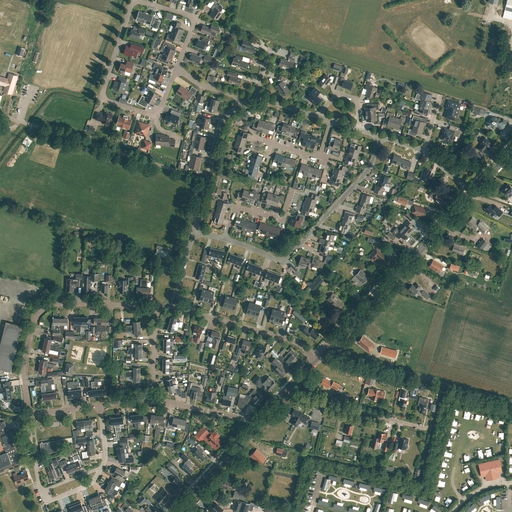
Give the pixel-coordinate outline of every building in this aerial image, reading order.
[(214,17),(218,20),(222,14),(221,13),(221,12),(222,12),(223,11),(223,9),(223,7),(222,6),(220,4),(219,6),(214,2),(210,8),(213,10),(209,15),(213,18),(214,17)] [(137,20),(152,25),(155,17),(152,16),(139,12),(137,20)] [(174,24),(171,32),(181,35),(182,33),(183,33),(184,30),(178,28),(178,27),(180,23),(173,20),(172,23),(174,24)] [(200,31),(210,35),(211,31),(217,33),(219,28),(211,25),(210,28),(203,25),(200,31)] [(145,31),(139,29),(138,31),(131,29),(129,36),(139,39),(140,35),(143,36),(145,31)] [(165,39),(171,42),(173,39),(179,41),(181,38),(180,38),(181,35),(171,32),(170,34),(168,33),(165,39)] [(198,39),(195,46),(203,49),(204,45),(207,46),(208,43),(198,39)] [(211,43),(213,44),(209,53),(215,55),(220,43),(212,40),(211,43)] [(243,50),(253,53),(255,47),(248,45),(249,42),(243,40),(241,46),(244,47),(243,50)] [(164,49),(163,52),(173,56),(174,53),(175,53),(176,50),(170,48),(172,45),(164,42),(162,48),(164,49)] [(138,57),(137,53),(137,52),(142,53),(144,48),(134,45),(132,48),(126,46),(123,54),(132,57),(132,58),(135,58),(136,57),(138,57)] [(157,60),(165,63),(166,60),(171,62),(172,59),(172,58),(173,56),(163,52),(162,55),(160,54),(157,60)] [(192,53),(189,60),(198,64),(201,57),(192,53)] [(211,64),(213,59),(205,55),(203,60),(211,64)] [(236,66),(246,69),(248,63),(242,61),(243,57),(236,55),(235,59),(233,58),(231,65),(235,67),(236,66)] [(279,65),(291,69),(294,63),(281,59),(279,65)] [(121,73),(122,73),(123,73),(125,73),(125,71),(130,73),(134,63),(127,61),(126,64),(121,63),(120,66),(119,66),(118,66),(117,67),(117,68),(118,69),(119,69),(118,71),(119,72),(121,73)] [(155,73),(165,76),(167,71),(162,69),(163,66),(155,63),(153,68),(156,70),(155,73)] [(228,82),(239,85),(241,79),(235,77),(236,74),(228,71),(227,75),(228,75),(226,80),(228,81),(228,82)] [(0,76),(0,83),(3,85),(5,86),(3,91),(10,93),(12,94),(12,92),(17,78),(18,76),(15,75),(9,73),(7,79),(5,78),(0,76)] [(149,79),(157,82),(158,79),(163,81),(165,76),(155,73),(154,75),(151,74),(149,79)] [(277,88),(282,95),(289,90),(282,80),(283,76),(277,74),(276,78),(278,78),(278,80),(279,83),(275,85),(278,88),(277,88)] [(318,83),(324,88),(330,81),(332,82),(336,84),(338,77),(334,76),(334,77),(330,76),(329,77),(325,74),(320,80),(321,80),(318,83)] [(208,75),(206,80),(216,84),(218,78),(211,75),(211,76),(208,75)] [(115,81),(112,88),(118,90),(118,91),(119,92),(119,93),(120,93),(121,92),(122,91),(122,90),(126,91),(128,83),(126,83),(127,80),(119,77),(118,82),(115,81)] [(342,87),(350,90),(352,83),(344,80),(344,78),(341,77),(339,83),(342,84),(342,87)] [(376,92),(378,88),(371,86),(372,84),(367,82),(365,89),(368,90),(366,95),(372,97),(372,95),(375,96),(378,97),(379,92),(376,92)] [(147,95),(156,100),(159,95),(154,92),(155,90),(148,85),(145,90),(148,92),(147,95)] [(189,91),(181,86),(176,93),(186,99),(190,93),(194,95),(195,92),(190,89),(189,91)] [(316,95),(319,91),(314,87),(311,91),(308,95),(309,95),(307,98),(316,106),(321,99),(316,95)] [(419,105),(429,108),(431,102),(428,101),(429,98),(431,99),(432,95),(421,92),(420,95),(416,94),(415,99),(421,100),(419,105)] [(139,100),(147,105),(149,102),(153,105),(156,100),(147,95),(146,98),(142,96),(139,100)] [(206,104),(218,107),(219,101),(211,98),(211,102),(207,101),(206,104)] [(446,108),(447,108),(444,117),(455,120),(460,104),(448,101),(446,108)] [(365,108),(366,115),(375,114),(375,110),(378,109),(378,103),(372,104),(372,107),(367,108),(365,108)] [(208,110),(216,112),(218,107),(206,104),(206,106),(209,107),(208,110)] [(414,113),(422,115),(423,113),(427,114),(429,108),(419,105),(418,109),(415,108),(414,113)] [(473,106),(471,113),(478,115),(480,108),(473,106)] [(169,121),(176,124),(179,117),(180,113),(172,110),(170,115),(167,114),(164,119),(169,121)] [(107,111),(105,112),(105,111),(104,115),(97,113),(95,119),(102,122),(101,122),(109,125),(113,114),(109,113),(108,112),(107,111)] [(386,126),(393,128),(396,117),(391,116),(392,113),(387,112),(385,120),(388,121),(386,126)] [(373,120),(373,124),(380,123),(379,117),(376,117),(375,114),(366,115),(366,121),(373,120)] [(413,125),(423,128),(425,122),(426,123),(427,119),(421,117),(421,118),(413,115),(412,120),(414,121),(413,125)] [(117,125),(121,126),(123,127),(124,127),(128,128),(131,120),(130,120),(130,119),(128,118),(127,119),(119,116),(117,125)] [(393,128),(399,129),(400,125),(403,126),(406,118),(401,116),(400,119),(396,117),(393,128)] [(504,126),(505,126),(507,124),(506,122),(504,120),(501,121),(500,120),(493,118),(492,120),(489,118),(488,118),(486,120),(487,125),(489,127),(489,128),(491,128),(491,127),(492,127),(495,124),(501,130),(504,126)] [(261,132),(262,132),(265,122),(259,120),(258,123),(253,122),(251,129),(261,132)] [(148,125),(139,122),(136,132),(146,136),(149,127),(148,125)] [(262,132),(268,134),(269,130),(273,131),(275,124),(271,123),(265,122),(262,132)] [(275,132),(286,136),(289,125),(283,123),(282,127),(278,125),(275,132)] [(88,131),(94,133),(96,127),(92,126),(92,125),(90,124),(88,131)] [(286,136),(296,139),(299,130),(295,128),(295,127),(289,125),(286,136)] [(408,134),(415,136),(416,133),(421,135),(423,128),(413,125),(412,130),(409,129),(408,134)] [(447,129),(446,131),(443,130),(441,137),(444,138),(444,140),(450,142),(452,135),(458,137),(461,128),(450,125),(449,129),(447,129)] [(122,137),(128,139),(131,132),(125,130),(122,137)] [(194,141),(205,144),(206,137),(197,135),(197,132),(194,131),(193,136),(195,136),(194,141)] [(236,140),(245,143),(246,140),(248,133),(241,131),(239,135),(238,134),(236,140)] [(301,145),(307,147),(311,136),(300,133),(298,140),(302,141),(301,145)] [(164,136),(161,136),(161,135),(156,134),(155,144),(160,145),(160,146),(174,147),(175,140),(169,139),(169,136),(164,136)] [(307,147),(313,149),(315,145),(318,146),(321,139),(317,138),(316,138),(311,136),(307,147)] [(493,144),(485,137),(480,143),(481,144),(477,148),(482,152),(485,149),(486,147),(488,150),(493,144)] [(327,148),(338,151),(341,140),(335,138),(333,142),(329,141),(327,148)] [(234,151),(242,154),(244,147),(245,143),(236,140),(234,147),(235,147),(234,151)] [(144,141),(142,147),(149,150),(151,143),(144,141)] [(190,150),(193,151),(194,148),(203,150),(205,144),(194,141),(193,146),(191,145),(190,150)] [(349,147),(347,153),(358,156),(360,150),(361,146),(355,144),(353,148),(349,147)] [(190,161),(200,163),(202,157),(192,155),(193,152),(189,151),(188,156),(191,156),(190,161)] [(344,163),(351,165),(352,161),(356,162),(358,156),(347,153),(344,163)] [(249,163),(258,166),(259,163),(260,163),(262,156),(255,154),(253,158),(251,157),(249,163)] [(276,164),(283,166),(285,157),(282,156),(275,154),(273,161),(277,163),(276,164)] [(400,165),(402,159),(400,159),(401,157),(394,155),(391,162),(400,165)] [(283,166),(289,168),(289,167),(293,168),(296,160),(289,158),(285,157),(283,166)] [(402,168),(409,170),(411,162),(402,159),(400,165),(403,166),(402,168)] [(185,170),(188,170),(189,167),(199,170),(200,163),(190,161),(189,166),(186,165),(185,170)] [(248,174),(256,177),(258,170),(257,169),(258,166),(249,163),(248,170),(249,170),(248,174)] [(302,175),(309,177),(312,168),(308,167),(308,166),(301,164),(299,172),(303,173),(302,175)] [(332,173),(342,176),(344,170),(345,171),(346,166),(339,164),(338,168),(334,167),(332,173)] [(309,177),(315,178),(315,177),(319,178),(322,170),(315,168),(312,168),(309,177)] [(426,184),(431,186),(432,179),(429,178),(431,171),(423,169),(420,178),(427,181),(426,184)] [(406,179),(412,181),(415,174),(408,172),(406,179)] [(328,183),(338,186),(339,182),(340,183),(342,176),(332,173),(331,175),(328,183)] [(381,185),(390,187),(391,188),(392,185),(387,183),(389,177),(381,174),(377,186),(380,186),(381,185)] [(511,187),(508,184),(502,191),(509,197),(511,194),(510,192),(511,189),(511,187)] [(380,186),(377,186),(376,185),(373,192),(381,194),(383,188),(385,188),(384,189),(385,190),(388,191),(390,187),(381,185),(380,186)] [(438,202),(441,205),(446,201),(438,193),(437,194),(434,192),(434,191),(431,189),(427,194),(430,196),(433,199),(437,203),(438,202)] [(246,202),(249,191),(243,190),(242,193),(238,192),(236,199),(246,202)] [(246,202),(253,204),(254,200),(258,201),(260,194),(256,193),(255,193),(249,191),(246,202)] [(271,205),(274,194),(268,192),(266,196),(263,195),(260,202),(270,205),(271,205)] [(271,205),(277,207),(278,203),(282,204),(284,197),(285,195),(282,194),(280,196),(274,194),(271,205)] [(304,203),(315,206),(317,200),(319,196),(312,194),(310,198),(307,196),(305,203),(304,203)] [(363,194),(359,205),(362,206),(363,204),(370,206),(371,203),(369,203),(371,196),(363,194)] [(395,200),(399,201),(398,202),(407,205),(409,199),(396,196),(395,200)] [(216,211),(225,214),(226,210),(226,211),(228,203),(218,200),(217,204),(216,204),(218,205),(216,211)] [(301,213),(308,215),(309,211),(313,212),(315,206),(304,203),(301,213)] [(355,211),(363,214),(365,208),(369,209),(370,206),(363,204),(362,206),(359,205),(357,204),(355,211)] [(413,213),(425,217),(427,211),(423,210),(424,208),(415,205),(413,213)] [(503,212),(495,206),(493,208),(489,205),(485,210),(491,216),(495,213),(499,216),(503,212)] [(214,222),(222,224),(224,217),(225,214),(216,211),(214,217),(216,218),(214,222)] [(406,215),(411,221),(414,218),(408,212),(406,215)] [(345,224),(348,224),(352,226),(353,223),(350,222),(353,216),(345,213),(341,225),(344,225),(345,224)] [(296,215),(295,219),(291,218),(289,224),(299,227),(301,221),(302,222),(303,217),(296,215)] [(237,229),(243,231),(246,222),(243,221),(243,220),(236,218),(234,225),(238,227),(237,229)] [(469,223),(468,224),(475,231),(477,228),(483,234),(488,229),(480,221),(478,223),(472,218),(468,222),(469,223)] [(402,228),(409,235),(414,230),(411,227),(413,224),(408,219),(404,223),(406,224),(402,228)] [(243,231),(250,232),(250,231),(254,232),(257,224),(250,222),(249,223),(246,222),(243,231)] [(261,233),(267,235),(270,226),(267,225),(267,224),(260,222),(257,230),(261,231),(261,233)] [(337,231),(345,233),(347,227),(348,224),(345,224),(344,225),(341,225),(339,224),(337,231)] [(267,235),(273,237),(274,235),(278,236),(280,229),(273,226),(273,227),(270,226),(267,235)] [(401,236),(405,239),(409,235),(402,228),(399,230),(397,227),(392,232),(399,239),(401,236)] [(386,235),(392,240),(395,237),(389,231),(386,235)] [(327,243),(330,244),(331,241),(332,242),(335,235),(327,233),(323,244),(326,245),(327,243)] [(477,245),(485,251),(490,245),(488,243),(483,238),(477,245)] [(329,246),(334,248),(334,246),(330,244),(327,243),(326,245),(323,244),(321,243),(319,250),(323,252),(322,254),(328,256),(329,253),(327,253),(329,246)] [(452,250),(456,251),(456,252),(464,255),(464,254),(467,247),(461,245),(461,246),(454,244),(452,250)] [(167,252),(157,248),(155,254),(157,255),(163,257),(165,257),(166,254),(167,252)] [(212,256),(215,257),(217,250),(210,248),(208,255),(209,255),(208,259),(211,260),(212,256)] [(381,253),(376,248),(375,250),(374,249),(367,256),(373,262),(377,258),(383,264),(388,259),(382,252),(381,253)] [(218,261),(221,262),(222,259),(224,252),(217,250),(215,257),(219,258),(218,261)] [(230,262),(234,263),(236,256),(230,254),(227,261),(226,264),(229,265),(230,262)] [(236,268),(239,269),(240,266),(241,266),(243,259),(236,256),(234,263),(237,264),(236,268)] [(301,257),(298,264),(305,266),(306,264),(308,265),(309,262),(311,263),(312,260),(301,257)] [(309,262),(308,265),(317,268),(317,269),(321,271),(324,263),(319,261),(320,260),(313,258),(312,260),(311,263),(309,262)] [(429,266),(439,273),(443,266),(433,260),(429,266)] [(249,271),(252,272),(255,265),(248,263),(246,270),(245,273),(248,274),(249,271)] [(197,271),(204,273),(205,269),(209,270),(210,267),(206,266),(199,264),(197,271)] [(254,277),(257,278),(259,275),(262,268),(255,265),(252,272),(256,274),(254,277)] [(355,276),(363,283),(368,277),(360,270),(355,276)] [(202,280),(206,280),(207,277),(203,276),(204,273),(197,271),(195,278),(202,280)] [(268,279),(271,280),(274,273),(267,271),(264,278),(265,278),(263,281),(266,283),(268,279)] [(66,290),(73,291),(73,285),(78,285),(79,280),(81,280),(81,273),(75,273),(75,279),(67,278),(66,290)] [(83,291),(90,292),(90,281),(98,281),(99,274),(91,273),(91,276),(83,276),(82,286),(83,286),(83,291)] [(273,285),(276,286),(278,283),(280,276),(274,273),(271,280),(275,282),(273,285)] [(130,277),(126,277),(126,280),(120,280),(120,282),(118,282),(118,287),(120,287),(120,293),(126,293),(126,283),(130,283),(130,277)] [(318,277),(317,278),(309,286),(314,291),(322,282),(323,281),(318,277)] [(421,294),(426,299),(430,295),(423,289),(417,283),(414,286),(412,284),(407,289),(414,295),(416,297),(419,295),(421,294)] [(208,291),(202,289),(203,287),(200,286),(199,290),(201,291),(202,291),(201,293),(199,299),(205,301),(208,291)] [(9,295),(10,291),(6,291),(5,295),(3,294),(2,299),(6,300),(6,299),(10,300),(11,296),(9,295)] [(211,303),(214,292),(213,292),(208,291),(205,301),(211,303)] [(327,299),(330,302),(338,310),(344,303),(332,293),(327,299)] [(230,301),(232,297),(226,296),(223,306),(229,307),(230,301)] [(235,309),(238,299),(232,297),(230,301),(229,307),(235,309)] [(252,314),(255,304),(249,302),(246,312),(252,314)] [(258,316),(261,305),(255,304),(252,314),(258,316)] [(276,321),(278,310),(272,309),(270,319),(276,321)] [(282,322),(284,312),(278,310),(276,321),(282,322)] [(298,314),(296,316),(303,322),(305,320),(298,314)] [(169,324),(175,325),(176,321),(179,322),(180,320),(176,319),(171,317),(169,324)] [(329,324),(323,319),(320,322),(319,321),(316,324),(320,327),(324,330),(329,324)] [(0,369),(11,372),(22,326),(5,321),(0,342),(0,369)] [(126,329),(140,328),(140,321),(133,321),(134,325),(126,326),(126,329)] [(173,332),(176,333),(177,330),(173,329),(175,325),(169,324),(167,331),(173,332)] [(198,337),(201,338),(202,333),(201,332),(202,328),(195,326),(193,332),(199,333),(198,337)] [(306,326),(302,331),(307,336),(308,334),(314,339),(319,334),(312,329),(310,331),(306,326)] [(90,331),(86,331),(85,339),(94,340),(94,337),(90,336),(90,331)] [(212,348),(217,349),(219,342),(219,341),(221,337),(219,336),(219,333),(212,331),(210,337),(213,337),(213,338),(214,340),(212,348)] [(230,351),(233,352),(235,344),(234,344),(236,338),(228,336),(226,342),(232,343),(230,351)] [(374,344),(363,336),(358,342),(360,344),(359,345),(362,347),(362,346),(364,347),(363,348),(368,352),(374,344)] [(45,338),(43,344),(58,348),(59,344),(50,342),(51,339),(45,338)] [(241,348),(242,348),(241,351),(247,353),(250,342),(243,340),(241,348)] [(257,358),(260,361),(265,356),(262,354),(261,354),(262,352),(264,352),(265,347),(258,345),(255,355),(259,356),(257,358)] [(382,347),(380,353),(395,357),(397,351),(382,347)] [(277,359),(282,363),(283,364),(286,361),(290,365),(297,359),(294,356),(296,353),(291,349),(283,357),(280,355),(277,359)] [(236,350),(235,355),(234,355),(232,360),(236,361),(237,356),(239,356),(240,351),(236,350)] [(270,352),(276,358),(278,355),(272,350),(270,352)] [(276,373),(281,378),(286,372),(284,369),(285,367),(282,364),(282,363),(277,359),(276,359),(275,358),(271,363),(276,367),(272,372),(275,375),(276,373)] [(40,359),(40,366),(52,368),(55,368),(56,364),(49,363),(48,364),(47,364),(47,360),(40,359)] [(73,364),(66,363),(64,374),(71,376),(73,364)] [(257,375),(253,380),(257,383),(258,382),(261,379),(257,375)] [(365,383),(371,384),(373,377),(370,376),(370,375),(367,375),(365,383)] [(263,383),(270,390),(276,383),(268,377),(263,383)] [(96,395),(94,378),(94,381),(91,382),(92,390),(88,390),(89,396),(96,395)] [(94,378),(96,395),(103,394),(102,388),(100,389),(99,386),(98,386),(98,382),(101,381),(100,378),(94,378)] [(166,380),(168,386),(173,385),(172,381),(176,380),(175,378),(172,379),(171,378),(166,380)] [(329,386),(337,390),(340,385),(333,381),(332,383),(323,378),(320,383),(324,385),(324,386),(327,388),(329,386)] [(50,399),(48,381),(48,379),(41,380),(41,386),(45,385),(46,393),(42,394),(40,395),(40,398),(43,398),(43,399),(50,399)] [(48,381),(50,399),(57,398),(56,392),(53,392),(53,389),(52,389),(51,384),(54,384),(54,381),(48,381)] [(67,391),(68,399),(75,398),(73,382),(67,382),(67,388),(71,387),(71,390),(67,391)] [(6,383),(0,384),(1,388),(2,388),(4,399),(5,399),(5,401),(6,402),(10,402),(11,400),(11,398),(12,398),(10,387),(7,387),(6,383)] [(74,384),(75,397),(82,396),(81,389),(78,389),(77,386),(79,386),(79,383),(74,384)] [(419,386),(413,384),(409,394),(415,396),(419,386)] [(175,392),(176,395),(181,393),(180,388),(174,389),(173,385),(168,386),(169,393),(175,392)] [(228,386),(226,394),(232,395),(236,396),(238,388),(228,386)] [(190,398),(195,399),(196,398),(201,399),(203,393),(200,392),(201,389),(193,387),(190,398)] [(371,399),(377,401),(378,397),(383,398),(385,392),(380,391),(373,389),(372,389),(369,388),(367,395),(372,396),(371,399)] [(237,405),(246,407),(247,404),(249,404),(252,400),(257,405),(263,398),(254,389),(248,396),(247,395),(244,398),(239,397),(237,405)] [(399,406),(405,408),(406,401),(403,400),(405,391),(401,390),(398,400),(400,400),(399,406)] [(206,401),(214,403),(215,397),(216,392),(208,391),(207,395),(206,401)] [(223,396),(221,404),(230,406),(232,395),(226,394),(226,396),(223,396)] [(433,397),(428,395),(427,399),(420,397),(418,405),(420,406),(418,411),(424,413),(427,401),(431,402),(433,397)] [(310,418),(294,409),(290,415),(294,417),(291,423),(296,426),(300,420),(306,424),(310,418)] [(136,415),(138,428),(141,428),(140,421),(143,420),(144,422),(146,423),(147,417),(143,417),(142,414),(136,415)] [(114,437),(114,440),(119,439),(118,431),(116,417),(110,418),(111,425),(114,424),(114,427),(115,427),(116,437),(114,437)] [(174,426),(178,427),(180,418),(173,417),(173,420),(169,419),(167,427),(173,429),(174,426)] [(181,430),(187,432),(189,424),(185,423),(186,420),(180,418),(178,427),(182,427),(181,430)] [(83,421),(84,428),(87,428),(87,431),(86,431),(86,436),(93,435),(92,430),(91,427),(92,427),(91,420),(83,421)] [(309,428),(320,431),(321,424),(319,423),(319,422),(311,420),(309,428)] [(20,463),(12,441),(14,441),(11,432),(9,433),(4,421),(0,422),(0,472),(5,470),(4,469),(12,466),(20,463)] [(75,430),(76,436),(79,436),(78,433),(81,432),(81,429),(84,428),(83,421),(76,421),(77,429),(77,430),(75,430)] [(347,424),(346,428),(345,428),(344,432),(351,434),(353,426),(347,424)] [(200,441),(201,439),(203,437),(216,449),(219,445),(218,444),(221,441),(217,438),(219,435),(214,430),(211,434),(203,427),(196,434),(194,436),(200,441)] [(377,437),(376,440),(373,440),(371,448),(377,449),(378,441),(383,442),(384,440),(385,441),(387,435),(385,434),(379,432),(378,437),(377,437)] [(86,445),(86,448),(94,447),(93,440),(86,440),(86,438),(77,439),(78,446),(86,445)] [(400,444),(396,443),(394,449),(398,450),(399,448),(408,450),(408,449),(409,449),(409,448),(410,447),(409,446),(410,440),(401,438),(400,444)] [(40,443),(41,453),(47,452),(57,451),(56,441),(48,442),(44,443),(40,443)] [(120,447),(117,447),(118,454),(125,453),(128,453),(127,448),(128,447),(127,443),(120,444),(120,447)] [(198,458),(201,461),(206,456),(201,451),(203,449),(198,444),(196,447),(197,448),(193,453),(195,455),(195,456),(195,457),(197,459),(198,459),(198,458)] [(84,458),(84,462),(90,461),(90,457),(88,457),(88,455),(95,454),(94,447),(86,448),(86,451),(82,452),(82,458),(84,458)] [(276,454),(281,456),(281,455),(286,456),(287,450),(277,448),(276,454)] [(250,456),(259,464),(265,458),(261,455),(262,454),(257,449),(250,456)] [(125,453),(118,454),(119,461),(125,460),(125,463),(134,462),(133,456),(125,458),(125,453)] [(184,453),(180,457),(185,462),(188,459),(189,458),(184,453)] [(72,463),(74,470),(81,468),(78,461),(81,460),(78,454),(72,457),(74,462),(72,463)] [(45,466),(48,472),(55,470),(54,466),(58,464),(56,458),(51,460),(52,463),(45,466)] [(502,472),(499,458),(478,463),(481,477),(485,476),(485,480),(499,477),(498,473),(502,472)] [(65,466),(67,473),(74,470),(72,463),(68,465),(66,459),(60,462),(62,467),(65,466)] [(187,465),(183,469),(189,474),(192,470),(190,468),(193,464),(188,459),(185,462),(184,463),(187,465)] [(169,465),(166,468),(169,471),(176,477),(176,478),(175,477),(175,478),(173,476),(172,476),(170,478),(170,479),(172,481),(177,486),(181,482),(178,480),(181,476),(179,474),(179,475),(175,471),(172,468),(171,466),(170,467),(169,465)] [(48,472),(51,479),(55,477),(58,480),(61,475),(64,474),(61,467),(58,469),(59,472),(56,473),(55,470),(48,472)] [(115,478),(123,482),(125,478),(122,477),(124,474),(127,476),(128,474),(129,475),(130,473),(130,472),(129,472),(126,469),(125,471),(117,467),(115,469),(114,468),(111,473),(116,476),(115,478)] [(107,485),(114,488),(116,485),(119,487),(122,483),(116,480),(115,482),(110,480),(107,485)] [(223,487),(232,490),(233,489),(234,489),(235,486),(233,485),(234,483),(229,481),(228,483),(223,482),(221,486),(223,486),(223,487)] [(117,495),(119,491),(114,488),(107,485),(104,490),(110,493),(108,496),(113,498),(116,494),(117,495)] [(164,488),(159,493),(167,500),(172,495),(164,488)] [(233,497),(244,500),(246,493),(234,490),(233,497)] [(159,493),(154,498),(162,505),(167,500),(159,493)] [(94,497),(97,504),(100,503),(102,506),(107,505),(104,498),(101,499),(100,495),(94,497)] [(143,495),(138,501),(142,505),(147,499),(143,495)] [(87,504),(90,511),(98,508),(97,504),(94,497),(89,499),(90,503),(87,504)] [(231,509),(239,511),(238,511),(248,511),(249,510),(252,511),(253,507),(258,508),(259,504),(250,502),(250,503),(235,499),(231,509)] [(80,501),(75,503),(78,511),(81,510),(81,511),(87,511),(85,505),(82,507),(80,501)] [(68,511),(78,511),(75,503),(69,505),(71,511),(68,511)] [(216,511),(220,511),(223,510),(219,506),(217,508),(211,503),(207,508),(211,511),(215,511),(216,511)]
